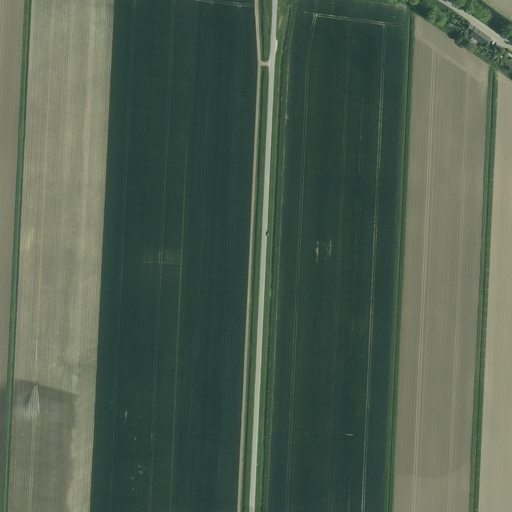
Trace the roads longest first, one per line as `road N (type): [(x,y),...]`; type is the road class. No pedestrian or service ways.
road 1 (unclassified): [(251,511),(274,0)]
road 2 (track): [(315,0),(420,15),(511,79)]
